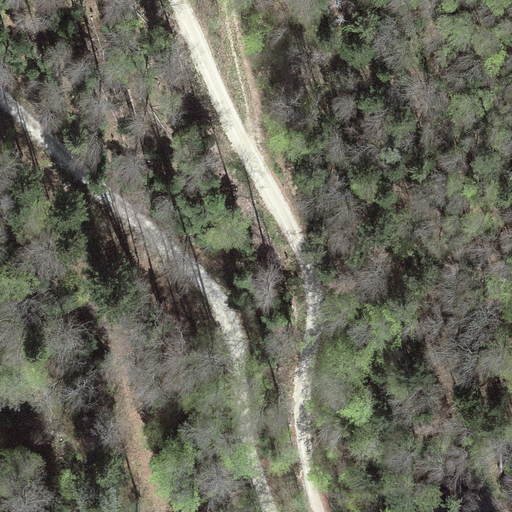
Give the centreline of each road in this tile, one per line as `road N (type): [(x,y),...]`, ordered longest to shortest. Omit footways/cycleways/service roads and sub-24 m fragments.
road 1 (track): [(179,0),(318,289),(302,429),(320,511)]
road 2 (track): [(0,97),(209,284),(231,318),(272,511)]
road 3 (track): [(0,180),(105,316),(126,358),(165,511)]
